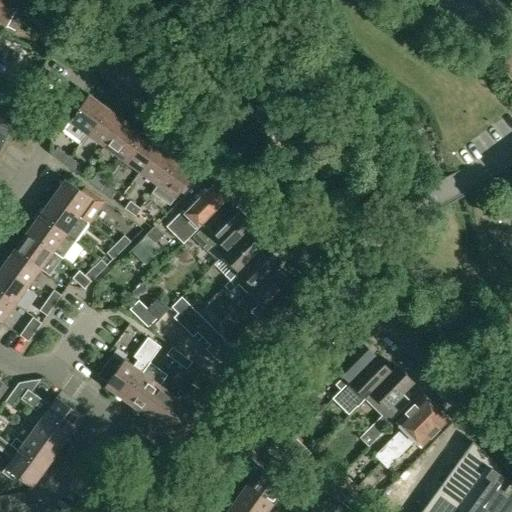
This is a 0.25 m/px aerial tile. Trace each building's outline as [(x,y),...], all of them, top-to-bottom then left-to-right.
[(0,0),(0,30),(2,32),(18,0),(0,0)] [(511,42),(494,56),(511,81),(511,42)] [(0,64),(6,67),(12,55),(13,52),(0,45),(0,64)] [(28,94),(6,84),(0,96),(0,127),(10,132),(28,94)] [(87,133),(106,107),(87,94),(61,130),(80,143),(87,133)] [(87,133),(104,146),(123,119),(106,107),(87,133)] [(141,132),(123,119),(104,146),(122,159),(141,132)] [(0,127),(0,151),(10,132),(0,127)] [(122,159),(139,171),(158,145),(141,132),(122,159)] [(139,171),(157,184),(176,158),(158,145),(139,171)] [(58,147),(52,154),(54,156),(65,164),(70,156),(60,148),(58,147)] [(70,156),(65,164),(74,171),(80,163),(70,156)] [(176,158),(157,184),(152,190),(170,204),(175,197),(194,171),(176,158)] [(89,181),(99,189),(105,181),(94,174),(89,181)] [(65,178),(52,196),(78,216),(86,222),(103,199),(85,185),(82,190),(65,178)] [(115,189),(105,181),(99,189),(109,197),(115,189)] [(198,225),(226,197),(212,184),(184,212),(182,210),(166,226),(183,243),(200,226),(198,225)] [(89,224),(86,222),(78,216),(52,196),(39,213),(77,241),(89,224)] [(124,207),(134,215),(140,207),(129,199),(124,207)] [(150,214),(140,207),(134,215),(145,222),(150,214)] [(203,225),(192,237),(206,251),(212,245),(222,255),(227,250),(247,231),(248,232),(254,226),(236,208),(212,233),(204,225),(203,225)] [(39,213),(26,231),(53,251),(61,257),(63,259),(77,241),(39,213)] [(155,225),(132,247),(147,262),(162,246),(158,241),(164,235),(155,225)] [(61,257),(53,251),(26,231),(14,248),(40,268),(49,274),(61,257)] [(224,274),(230,280),(263,247),(248,232),(247,231),(227,250),(222,255),(233,266),(224,274)] [(115,243),(121,250),(130,241),(124,234),(115,243)] [(113,258),(121,250),(115,243),(106,252),(113,258)] [(230,280),(224,286),(229,292),(235,286),(238,283),(247,293),(248,292),(254,287),(274,268),(274,269),(279,263),(263,247),(230,280)] [(27,285),(40,268),(14,248),(1,266),(27,285)] [(93,266),(84,274),(91,281),(99,272),(106,265),(100,259),(93,266)] [(1,266),(0,266),(0,292),(15,303),(27,285),(1,266)] [(256,316),(289,284),(274,269),(274,268),(254,287),(248,292),(258,303),(250,311),(256,316)] [(73,276),(84,287),(91,281),(84,274),(79,269),(73,276)] [(305,299),(289,284),(256,316),(272,332),(305,299)] [(46,300),(53,305),(61,295),(54,289),(46,300)] [(0,319),(2,321),(15,303),(0,292),(0,319)] [(181,297),(168,311),(156,322),(163,329),(188,304),(181,297)] [(138,299),(129,308),(148,326),(157,317),(148,309),(138,299)] [(46,315),(53,305),(46,300),(39,309),(46,315)] [(197,332),(203,339),(213,328),(207,322),(197,332)] [(220,335),(213,328),(203,339),(210,345),(220,335)] [(149,363),(162,345),(149,336),(134,356),(138,359),(133,366),(124,359),(104,386),(122,400),(149,363)] [(336,384),(341,389),(374,355),(357,339),(333,364),(344,375),(336,384)] [(167,354),(177,361),(182,354),(172,346),(167,354)] [(193,361),(182,354),(177,361),(187,369),(193,361)] [(389,371),(374,355),(341,389),(333,398),(339,404),(348,395),(357,404),(365,395),(365,396),(371,390),(371,389),(389,371)] [(247,373),(233,359),(225,368),(239,381),(247,373)] [(166,375),(149,363),(122,400),(140,412),(159,385),(166,375)] [(384,426),(396,414),(388,406),(412,382),(395,365),(389,371),(371,389),(371,390),(365,396),(382,412),(383,411),(385,413),(378,420),(377,419),(365,430),(374,439),(385,427),(384,426)] [(18,383),(12,392),(19,396),(43,414),(70,433),(83,415),(72,408),(57,396),(56,396),(50,405),(31,391),(27,389),(34,380),(18,383)] [(177,398),(159,385),(140,412),(158,425),(177,398)] [(215,412),(227,396),(216,387),(204,403),(215,412)] [(11,407),(19,396),(12,392),(5,402),(11,407)] [(373,455),(380,462),(436,405),(423,393),(395,422),(401,427),(373,455)] [(195,411),(177,398),(158,425),(175,438),(195,411)] [(449,418),(436,405),(380,462),(386,468),(413,441),(420,447),(449,418)] [(43,414),(31,432),(57,451),(70,433),(43,414)] [(270,431),(276,437),(277,438),(287,428),(281,421),(270,431)] [(44,468),(57,451),(31,432),(23,443),(15,437),(11,444),(18,449),(44,468)] [(0,450),(11,458),(5,467),(1,472),(12,479),(15,474),(32,486),(44,468),(18,449),(11,444),(0,436),(0,450)] [(421,511),(511,511),(511,489),(509,487),(511,482),(511,480),(510,479),(509,481),(498,473),(500,469),(472,441),(421,511)] [(305,445),(295,456),(301,462),(312,452),(305,445)] [(298,466),(301,468),(308,475),(314,481),(324,471),(308,456),(298,466)] [(260,466),(247,483),(273,502),(281,493),(286,485),(260,466)] [(341,473),(325,490),(341,502),(355,487),(341,473)] [(247,483),(234,501),(249,511),(266,511),(273,502),(247,483)] [(360,483),(355,487),(341,502),(356,511),(364,511),(377,500),(360,483)] [(290,488),(284,495),(292,501),(293,501),(298,494),(290,488)] [(249,511),(234,501),(225,511),(249,511)]
